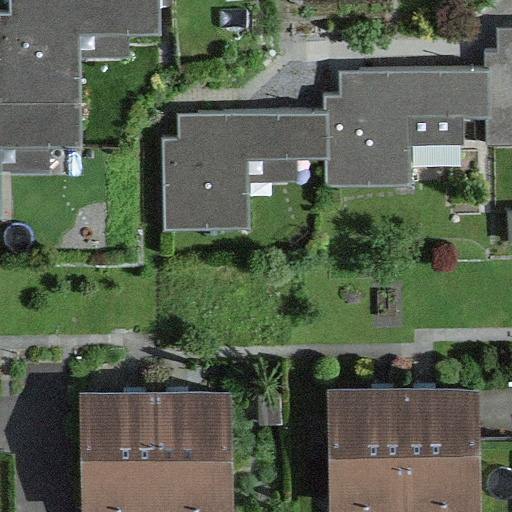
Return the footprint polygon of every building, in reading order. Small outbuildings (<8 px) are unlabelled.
[(161,27),(159,0),(8,0),(9,13),(0,13),(0,99),(79,98),(78,53),(129,52),(129,28),(161,27)] [(511,22),(502,23),(502,53),(489,53),(489,66),(488,112),(488,140),(511,140),(511,22)] [(488,112),(489,66),(364,69),(340,69),(340,92),(329,93),(329,107),(329,158),(328,182),(411,184),(412,140),(466,141),(467,111),(488,112)] [(80,143),(79,98),(0,99),(0,168),(48,167),(48,143),(80,143)] [(329,158),(329,107),(202,112),(177,112),(177,132),(164,133),(166,222),(249,221),(248,176),(294,175),(294,159),(329,158)] [(385,380),(329,381),(331,508),(344,507),(343,511),(470,511),(471,504),(481,502),(481,380),(427,380),(385,380)] [(135,384),(82,385),(84,511),(97,511),(96,511),(225,511),(226,506),(235,506),(233,382),(176,383),(135,384)]
